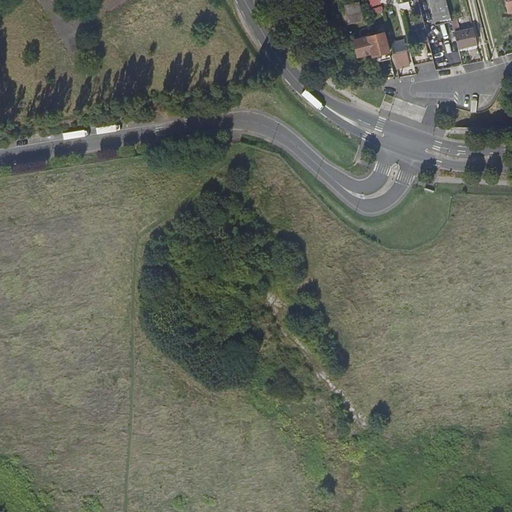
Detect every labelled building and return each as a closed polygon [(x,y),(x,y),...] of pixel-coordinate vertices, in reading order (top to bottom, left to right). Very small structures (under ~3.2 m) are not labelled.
[(429,0),(435,23),(452,18),(447,0),(429,0)] [(345,5),(350,23),(365,20),(360,1),(345,5)] [(474,30),(456,34),(460,49),(478,44),(474,30)] [(386,34),(356,42),(360,57),(374,54),(375,57),(391,53),(386,34)] [(397,65),(401,79),(414,76),(410,61),(397,65)]
